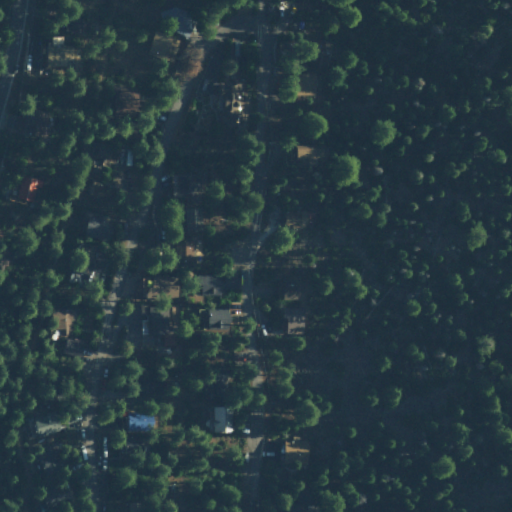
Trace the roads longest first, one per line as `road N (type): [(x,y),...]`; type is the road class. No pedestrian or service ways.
road 1 (residential): [(97,511),(90,418),(118,275),(191,74),(213,41),(252,19)]
road 2 (residential): [(251,511),(252,0)]
